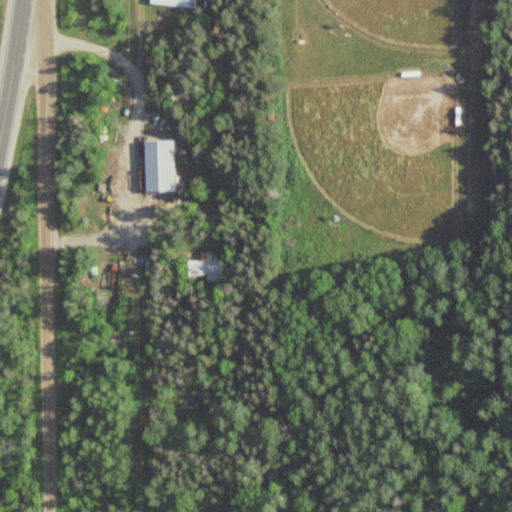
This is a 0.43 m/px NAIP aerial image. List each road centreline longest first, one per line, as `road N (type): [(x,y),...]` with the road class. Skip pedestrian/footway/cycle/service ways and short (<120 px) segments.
road 1 (residential): [(49,511),(50,239),(27,0)]
road 2 (tertiary): [(0,134),(20,0)]
